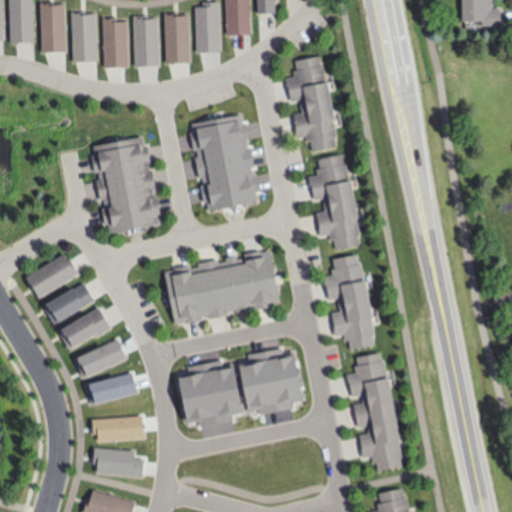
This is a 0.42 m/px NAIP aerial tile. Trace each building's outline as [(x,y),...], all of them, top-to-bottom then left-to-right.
[(0,0),(6,0),(8,42),(0,42),(0,0)] [(9,0),(36,0),(39,43),(12,45),(9,0)] [(213,0),(240,0),(243,44),(216,46),(213,0)] [(253,0),(281,0),(283,20),(255,21),(253,0)] [(468,0),(505,0),(506,26),(469,26),(468,0)] [(40,5),(67,4),(70,50),(43,51),(40,5)] [(174,14),(202,12),(204,58),(177,60),(174,14)] [(74,17),(101,15),(104,61),(77,63),(74,17)] [(107,21),(135,20),(137,66),(110,68),(107,21)] [(141,25),(168,23),(171,69),(144,71),(141,25)] [(322,57),(298,63),(301,77),(290,80),(295,102),(303,100),(306,114),(298,115),(303,139),(311,137),(315,154),(340,148),(338,139),(340,139),(337,127),(344,126),(333,75),(328,76),(326,67),(324,67),(322,57)] [(163,228),(150,140),(95,148),(109,236),(163,228)] [(344,157),(320,162),(323,177),(312,179),(317,201),(325,199),(328,213),(320,215),(325,238),(333,236),(337,253),(362,248),(359,239),(362,238),(359,227),(366,225),(355,175),(350,176),(348,167),(346,167),(344,157)] [(493,249),(504,247),(505,254),(494,256),(493,249)] [(170,268),(177,323),(288,308),(281,253),(170,268)] [(359,255),(335,261),(338,275),(327,278),(332,300),(340,298),(343,312),(335,314),(340,337),(348,335),(352,352),(377,346),(374,337),(377,337),(374,325),(381,324),(370,273),(365,274),(363,265),(361,265),(359,255)] [(30,279),(69,257),(81,278),(42,300),(30,279)] [(54,306),(90,285),(101,303),(65,324),(54,306)] [(67,328),(103,310),(115,333),(80,352),(67,328)] [(384,354),(359,359),(363,374),(352,376),(356,398),(365,396),(368,410),(360,412),(365,435),(373,433),(377,450),(401,445),(399,436),(402,435),(399,424),(406,422),(395,372),(390,373),(388,364),(386,364),(384,354)] [(405,489),(381,494),(384,509),(373,511),(417,511),(416,506),(411,508),(409,498),(407,499),(405,489)] [(90,511),(95,491),(139,502),(136,511),(90,511)]
